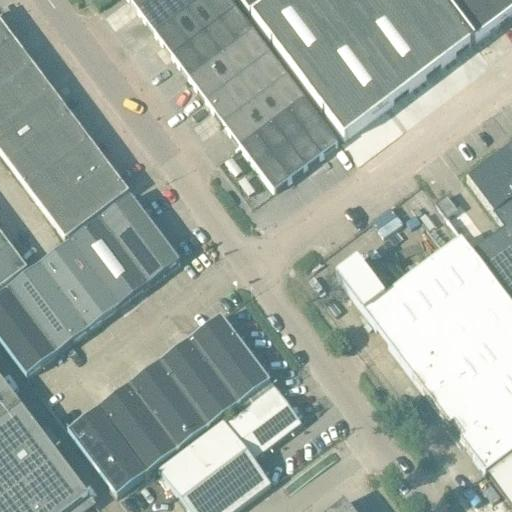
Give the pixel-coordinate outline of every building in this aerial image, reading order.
[(124,0),(138,18),(161,0),(124,0)] [(155,40),(208,0),(161,0),(138,18),(155,40)] [(253,38),(236,15),(224,0),(208,0),(155,40),(189,86),(253,38)] [(234,0),(249,19),(274,0),(234,0)] [(472,49),(471,49),(434,0),(281,0),(251,22),(344,145),(472,49)] [(511,0),(434,0),(471,49),(472,49),(511,18),(511,0)] [(0,56),(14,46),(0,26),(0,56)] [(206,108),(269,60),(253,38),(189,86),(206,108)] [(0,95),(33,71),(14,46),(0,56),(0,95)] [(222,131),(286,83),(269,60),(206,108),(222,131)] [(0,135),(52,96),(33,71),(0,95),(0,135)] [(271,129),(287,117),(303,105),(286,83),(222,131),(239,153),(255,141),(271,129)] [(0,160),(7,170),(71,122),(52,96),(0,135),(0,160)] [(321,162),(337,150),(303,105),(287,117),(321,162)] [(305,174),(321,162),(287,117),(271,129),(305,174)] [(26,195),(90,147),(71,122),(7,170),(26,195)] [(289,186),(305,174),(271,129),(255,141),(289,186)] [(273,198),(289,186),(255,141),(239,153),(273,198)] [(45,220),(109,172),(90,147),(26,195),(45,220)] [(511,151),(467,186),(504,235),(472,259),(511,312),(511,151)] [(65,246),(129,198),(109,172),(45,220),(65,246)] [(459,207),(454,211),(446,201),(435,210),(455,237),(472,224),(459,207)] [(118,314),(149,291),(180,268),(130,202),(69,248),(118,314)] [(0,259),(10,252),(0,238),(0,259)] [(511,312),(472,259),(471,259),(461,245),(384,303),(357,267),(336,282),(364,318),(485,480),(511,459),(511,312)] [(87,336),(118,314),(69,248),(39,271),(87,336)] [(0,295),(27,275),(10,252),(0,259),(0,295)] [(57,359),(87,336),(39,271),(8,294),(57,359)] [(0,348),(26,382),(57,359),(8,294),(0,300),(0,348)] [(239,411),(270,388),(221,322),(189,345),(239,411)] [(208,434),(239,411),(189,345),(159,368),(208,434)] [(178,457),(208,434),(159,368),(129,391),(178,457)] [(0,511),(74,511),(88,502),(0,385),(0,511)] [(148,480),(178,457),(129,391),(98,414),(148,480)] [(252,466),(301,429),(275,394),(226,431),(223,428),(209,439),(256,501),(271,490),(252,466)] [(116,503),(148,480),(98,414),(67,437),(116,503)] [(184,511),(241,511),(256,501),(209,439),(158,477),(184,511)] [(511,511),(511,466),(486,485),(506,511),(511,511)]
